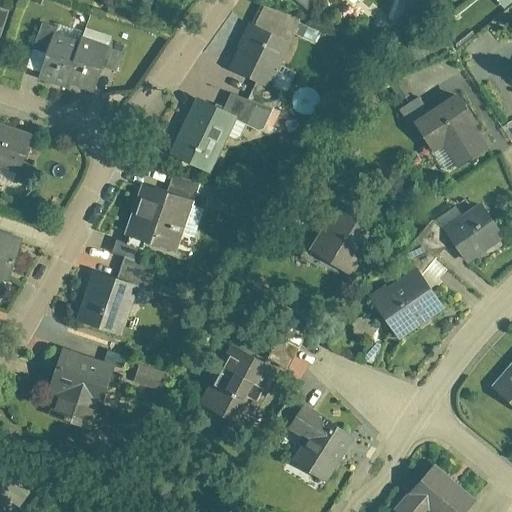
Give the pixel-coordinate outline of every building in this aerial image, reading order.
[(228,73),(270,88),(291,42),(249,25),(228,73)] [(112,48),(51,26),(31,73),(93,96),(112,48)] [(496,139),(466,87),(411,120),(432,152),(440,146),(454,169),(496,139)] [(236,115),(195,97),(167,156),(210,175),(236,115)] [(31,143),(0,132),(0,167),(18,174),(31,143)] [(192,198),(141,182),(121,243),(172,260),(192,198)] [(351,272),(385,225),(345,198),(312,250),(351,272)] [(502,233),(477,200),(437,228),(464,262),(502,233)] [(0,274),(10,278),(23,237),(0,229),(0,274)] [(396,336),(445,306),(419,266),(369,301),(396,336)] [(139,284),(90,268),(74,318),(124,334),(139,284)] [(246,426),(277,366),(247,352),(232,344),(215,374),(198,403),(246,426)] [(103,407),(116,363),(61,346),(48,387),(103,407)] [(170,372),(142,363),(137,380),(163,389),(170,372)] [(511,403),(511,363),(491,387),(511,403)] [(321,489),(352,434),(301,404),(282,430),(299,440),(282,466),(321,489)] [(457,511),(472,499),(430,462),(395,497),(411,511),(457,511)] [(0,511),(12,511),(19,504),(0,490),(0,511)]
